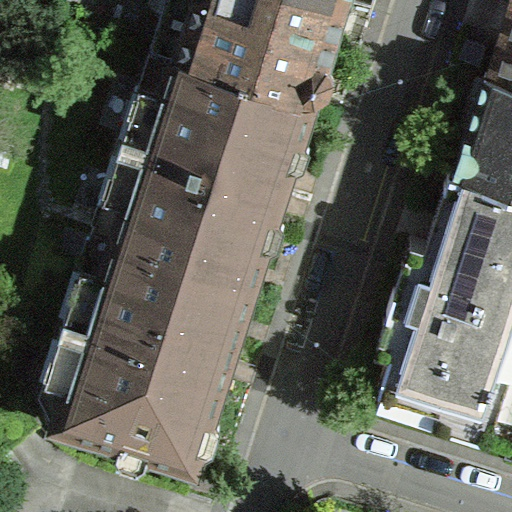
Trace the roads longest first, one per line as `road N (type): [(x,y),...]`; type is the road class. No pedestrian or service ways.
road 1 (residential): [(436,0),(291,447)]
road 2 (residential): [(291,447),(501,511)]
